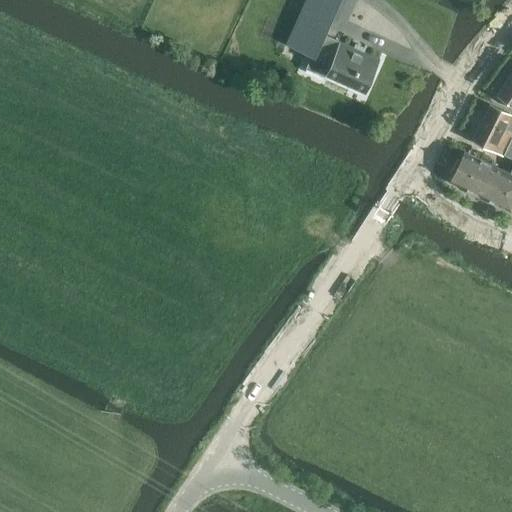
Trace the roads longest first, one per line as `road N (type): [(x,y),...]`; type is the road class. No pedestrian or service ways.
road 1 (unclassified): [(215,466),(406,181)]
road 2 (unclassified): [(406,181),(511,25)]
road 3 (residential): [(511,237),(406,181)]
